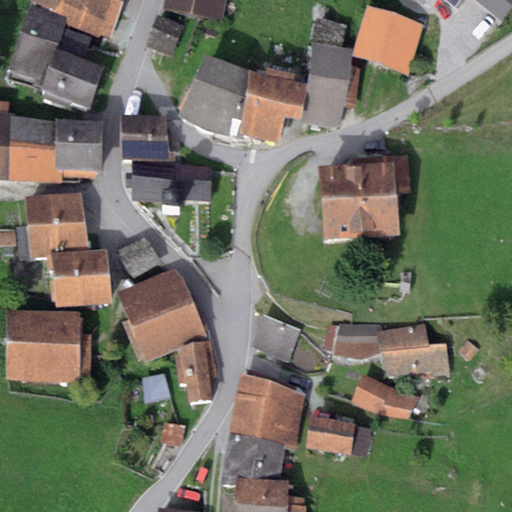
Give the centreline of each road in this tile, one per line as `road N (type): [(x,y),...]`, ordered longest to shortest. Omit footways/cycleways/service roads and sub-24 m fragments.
road 1 (residential): [(227,337),(238,317),(243,208),(258,168),(360,133),(511,41)]
road 2 (residential): [(150,0),(107,133),(107,167),(120,203),(193,280),(227,337)]
road 3 (residential): [(227,337),(227,396),(147,511)]
